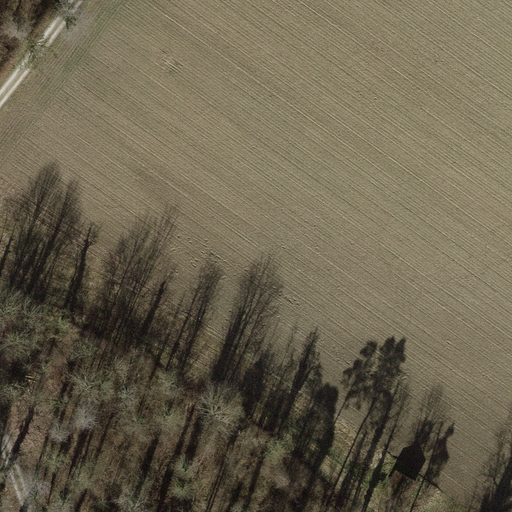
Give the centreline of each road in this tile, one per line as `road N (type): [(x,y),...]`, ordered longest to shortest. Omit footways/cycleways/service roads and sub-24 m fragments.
road 1 (track): [(0,291),(29,297),(233,396),(377,511)]
road 2 (track): [(76,0),(0,97)]
